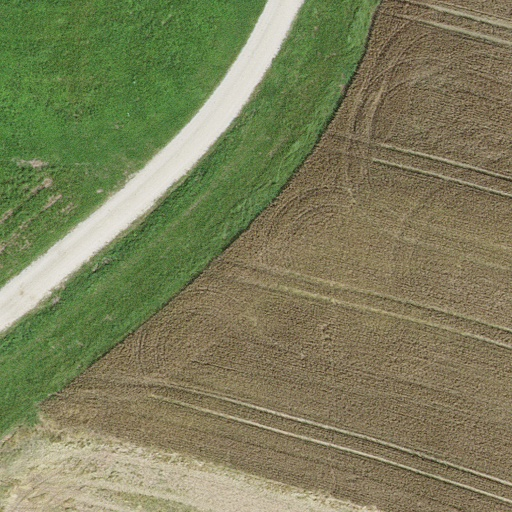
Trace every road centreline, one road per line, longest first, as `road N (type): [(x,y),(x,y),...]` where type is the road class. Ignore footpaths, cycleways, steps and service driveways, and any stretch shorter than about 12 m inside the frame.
road 1 (track): [(281,0),(177,164),(0,313)]
road 2 (track): [(0,162),(133,179),(177,164)]
